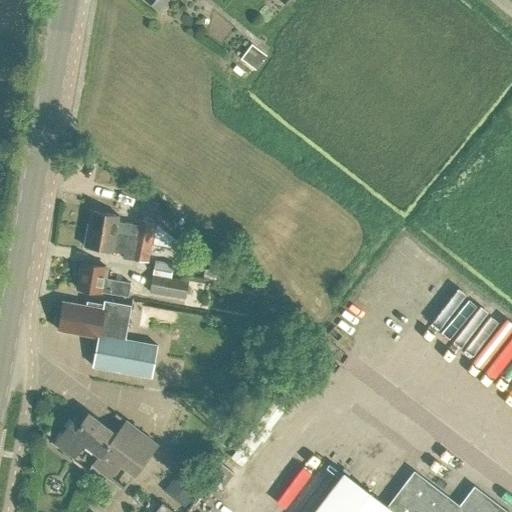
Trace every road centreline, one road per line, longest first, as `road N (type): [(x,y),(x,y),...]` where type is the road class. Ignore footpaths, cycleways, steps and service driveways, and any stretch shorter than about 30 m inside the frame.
road 1 (tertiary): [(0,363),(65,0)]
road 2 (track): [(439,219),(439,203),(511,116)]
